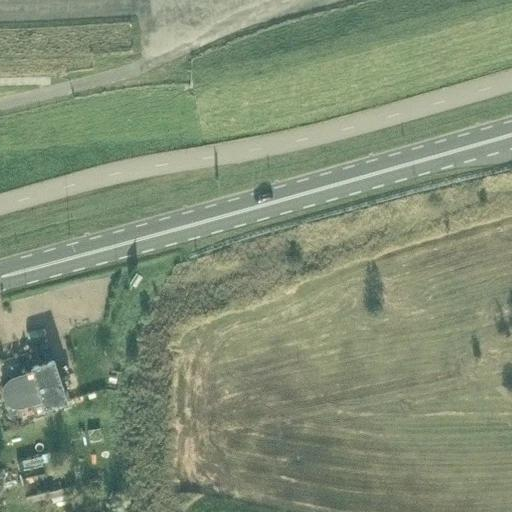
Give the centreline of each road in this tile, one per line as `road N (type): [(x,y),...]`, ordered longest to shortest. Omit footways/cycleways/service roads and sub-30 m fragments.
road 1 (primary): [(0,277),(511,135)]
road 2 (unclassified): [(0,206),(124,171),(301,140),(511,80)]
